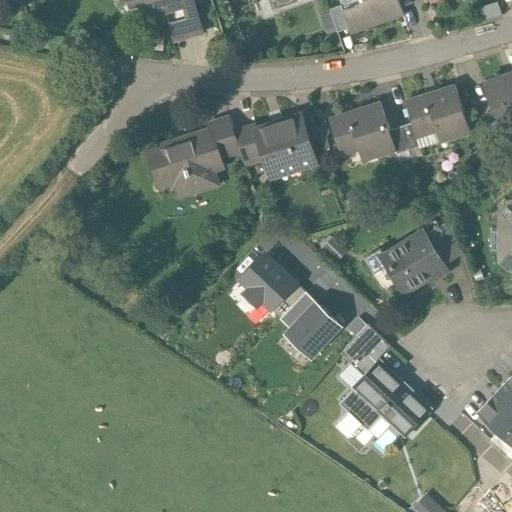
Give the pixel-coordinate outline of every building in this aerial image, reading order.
[(209,40),(198,0),(128,0),(131,9),(141,7),(147,30),(167,25),(173,50),(209,40)] [(398,0),(339,0),(353,35),(405,18),(398,0)] [(424,0),(428,10),(459,0),(458,0),(424,0)] [(511,134),(511,74),(478,86),(496,140),(511,134)] [(471,140),(453,87),(402,104),(410,127),(415,142),(435,136),(440,150),(471,140)] [(387,134),(377,103),(325,121),(325,124),(334,149),(338,161),(358,154),(362,167),(395,156),(387,134)] [(232,133),(227,118),(208,125),(210,129),(221,162),(239,156),(232,133)] [(299,118),(251,134),(261,164),(268,185),(316,170),(312,156),(303,131),(299,118)] [(334,149),(325,124),(303,131),(312,156),(334,149)] [(239,156),(244,169),(261,164),(251,134),(249,127),(232,133),(239,156)] [(415,142),(410,127),(387,134),(395,156),(417,148),(415,142)] [(221,162),(210,129),(141,152),(156,198),(172,192),(176,206),(220,192),(215,177),(225,174),(221,162)] [(511,203),(509,204),(500,214),(500,232),(491,232),(492,254),(500,254),(500,261),(510,270),(511,270),(511,203)] [(424,237),(443,265),(462,253),(452,220),(424,237)] [(424,237),(422,234),(384,256),(380,250),(364,260),(376,280),(392,270),(405,292),(444,268),(443,265),(424,237)] [(348,255),(334,239),(320,251),(335,267),(348,255)] [(275,265),(265,255),(241,281),(250,289),(245,295),(258,307),(262,301),(272,310),(283,298),(296,285),(275,265)] [(275,265),(296,285),(300,280),(279,261),(275,265)] [(292,328),(316,303),(306,294),(293,307),(282,319),(292,328)] [(282,319),(293,307),(283,298),(272,310),(282,319)] [(341,327),(316,303),(292,328),(286,335),(311,359),(341,327)] [(367,378),(380,365),(375,360),(389,346),(367,325),(341,353),(367,378)] [(427,409),(380,365),(367,378),(343,404),(350,411),(367,427),(382,411),(405,433),(427,409)] [(511,379),(500,392),(511,403),(511,379)] [(511,403),(500,392),(479,414),(511,445),(511,403)] [(353,442),(367,427),(350,411),(336,426),(353,442)] [(421,511),(450,511),(429,492),(416,506),(421,511)]
